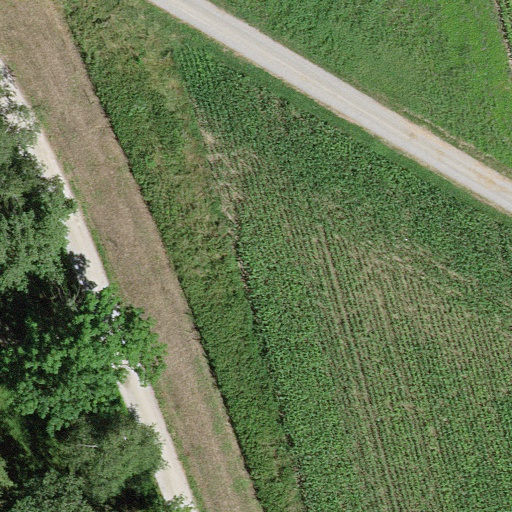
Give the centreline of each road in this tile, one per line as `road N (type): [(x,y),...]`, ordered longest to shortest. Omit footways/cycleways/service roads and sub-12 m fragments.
road 1 (track): [(182,511),(83,261),(0,80)]
road 2 (track): [(149,0),(511,198)]
